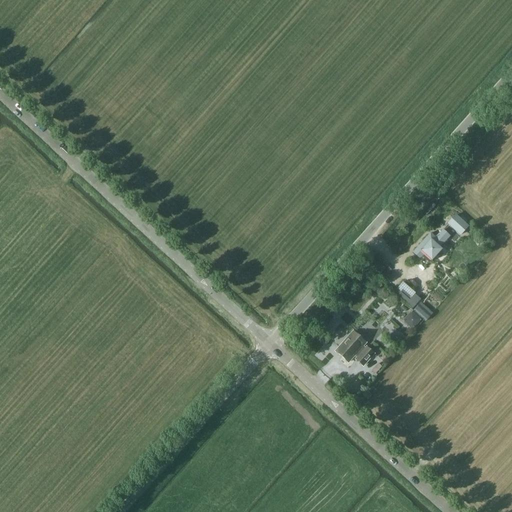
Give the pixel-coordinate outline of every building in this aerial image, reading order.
[(447,224),(459,236),(467,227),(455,216),(447,224)] [(435,238),(430,233),(413,252),(420,259),(421,257),(428,262),(430,260),(431,261),(441,250),(439,248),(449,237),(442,230),(435,238)] [(377,262),(369,272),(373,275),(381,266),(377,262)] [(381,266),(373,275),(376,278),(385,269),(381,266)] [(373,284),(379,289),(383,284),(377,279),(373,284)] [(397,289),(394,292),(412,309),(421,299),(414,294),(415,293),(402,283),(397,289)] [(382,300),(379,308),(388,312),(391,304),(382,300)] [(420,303),(413,310),(425,322),(432,314),(420,303)] [(349,323),(353,317),(346,312),(342,318),(349,323)] [(392,340),(400,333),(394,326),(386,333),(392,340)] [(348,362),(354,355),(357,357),(356,359),(363,365),(374,353),(366,347),(365,348),(362,346),(365,342),(353,331),(336,351),(348,362)] [(376,361),(370,370),(376,373),(381,364),(376,361)] [(361,395),(367,400),(371,395),(365,390),(361,395)]
